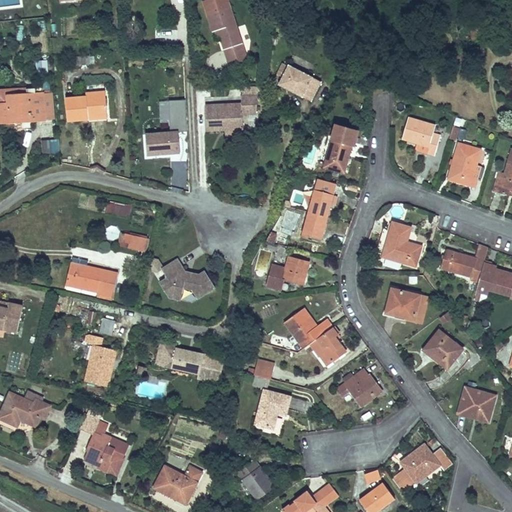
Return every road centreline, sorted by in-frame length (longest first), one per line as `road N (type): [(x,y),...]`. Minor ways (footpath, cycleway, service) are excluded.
road 1 (residential): [(511,230),(382,192),(368,206),(349,273),(360,318),(442,429),(511,503)]
road 2 (residential): [(0,207),(53,174),(75,172),(210,206),(233,222)]
road 3 (residential): [(123,511),(0,458)]
